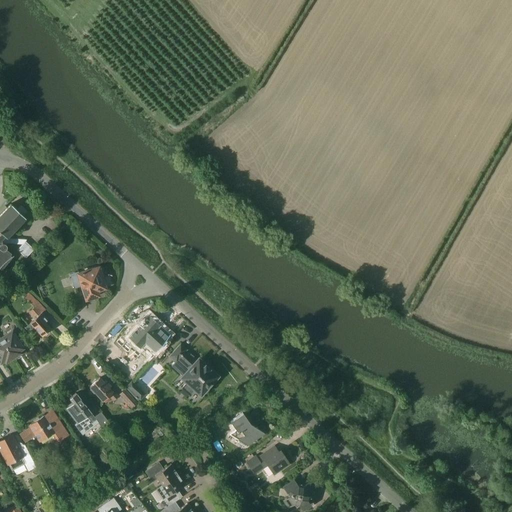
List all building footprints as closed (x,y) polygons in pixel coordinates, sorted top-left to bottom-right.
[(14,201),(20,207),(25,202),(19,196),(14,201)] [(0,271),(11,257),(9,255),(11,253),(6,249),(6,248),(6,246),(6,245),(5,244),(3,243),(2,243),(0,241),(0,240),(4,236),(6,238),(25,217),(10,204),(0,214),(0,271)] [(95,290),(104,288),(98,269),(79,275),(86,298),(97,295),(95,290)] [(30,323),(26,327),(33,335),(37,331),(42,336),(43,335),(45,335),(47,333),(47,331),(50,328),(45,323),(48,320),(41,313),(46,309),(37,300),(36,300),(32,304),(34,307),(29,311),(35,318),(30,323)] [(149,315),(128,338),(150,357),(170,335),(160,326),(160,325),(149,315)] [(7,335),(1,340),(12,357),(20,352),(18,350),(22,348),(14,336),(20,332),(15,324),(4,331),(7,335)] [(0,361),(0,362),(4,359),(6,362),(12,357),(1,340),(0,340),(0,361)] [(181,344),(170,356),(176,360),(176,361),(188,372),(183,378),(188,382),(182,388),(190,396),(196,389),(200,394),(217,376),(209,369),(210,368),(205,364),(204,365),(199,360),(197,361),(187,351),(188,350),(181,344)] [(119,379),(126,385),(140,369),(133,363),(119,379)] [(113,400),(118,395),(113,390),(113,391),(109,387),(110,386),(105,380),(103,381),(99,377),(90,387),(91,389),(90,390),(94,394),(95,392),(103,401),(109,395),(113,400)] [(145,394),(132,382),(126,388),(139,400),(145,394)] [(125,389),(119,394),(132,408),(132,407),(138,403),(125,389)] [(73,402),(66,408),(77,422),(74,424),(82,435),(94,426),(92,423),(96,420),(102,428),(109,423),(101,412),(95,417),(76,393),(69,398),(73,402)] [(264,433),(249,424),(250,423),(242,413),(230,421),(236,429),(229,434),(247,445),(264,433)] [(59,440),(68,435),(56,416),(47,421),(44,415),(29,425),(30,427),(19,433),(24,441),(35,434),(39,441),(54,432),(59,440)] [(27,471),(36,466),(26,448),(19,451),(10,435),(0,440),(0,449),(8,463),(11,470),(24,464),(27,471)] [(256,455),(246,462),(255,474),(268,465),(274,474),(290,464),(280,450),(274,454),(270,449),(257,458),(256,455)] [(152,482),(158,478),(162,485),(178,474),(171,464),(161,471),(156,464),(145,471),(152,482)] [(163,499),(168,506),(172,503),(172,504),(179,499),(175,492),(185,485),(178,474),(162,485),(155,490),(162,500),(163,499)] [(295,480),(283,488),(288,495),(283,498),(289,507),(294,504),(296,507),(298,505),(302,510),(310,504),(307,500),(317,493),(309,482),(303,486),(301,483),(298,485),(295,480)] [(102,511),(116,511),(121,509),(113,497),(102,505),(97,509),(98,511),(100,511),(102,511)] [(8,511),(20,511),(17,503),(7,508),(8,511)] [(193,511),(187,503),(177,510),(172,504),(172,503),(168,506),(161,511),(193,511)]
